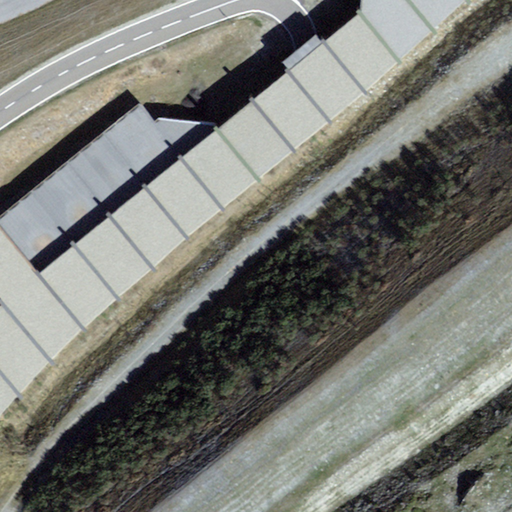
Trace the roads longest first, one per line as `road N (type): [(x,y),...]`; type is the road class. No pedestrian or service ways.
road 1 (track): [(8,511),(75,419),(230,273),(511,51)]
road 2 (primary): [(291,112),(69,286)]
road 3 (tertiary): [(221,3),(84,61),(0,111)]
road 4 (track): [(317,511),(511,369)]
road 5 (primary): [(432,0),(291,112)]
road 6 (tertiary): [(267,0),(289,10),(305,42),(291,112)]
